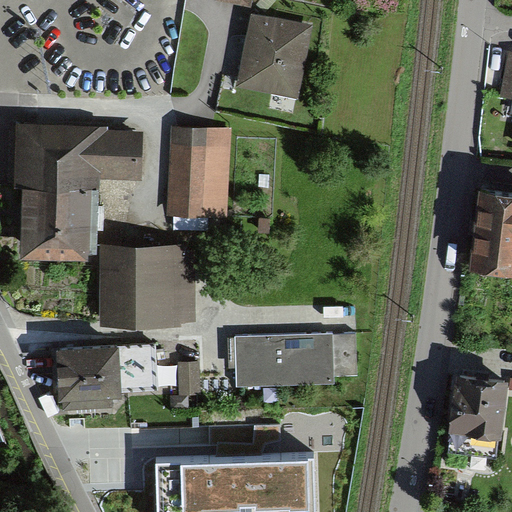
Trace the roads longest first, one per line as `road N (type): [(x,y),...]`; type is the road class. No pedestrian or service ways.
road 1 (residential): [(456,160),(403,511)]
road 2 (residential): [(0,343),(83,511)]
road 3 (residential): [(472,13),(456,160)]
